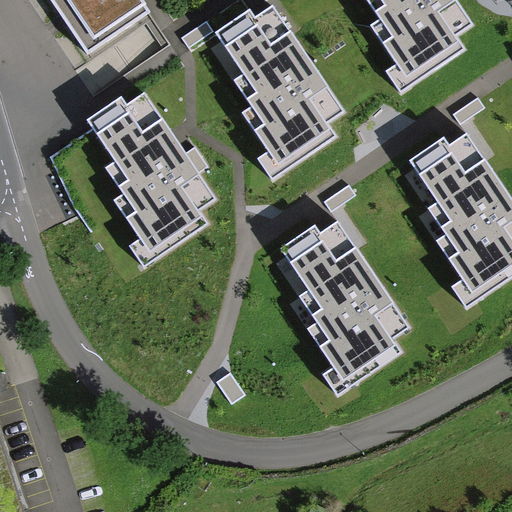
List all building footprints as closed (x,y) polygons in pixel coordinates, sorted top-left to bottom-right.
[(49,0),(87,54),(146,14),(136,0),(49,0)] [(450,0),(371,0),(368,2),(385,27),(374,35),(398,70),(388,77),(402,98),(464,56),(455,43),(472,31),(450,0)] [(270,8),(258,17),(251,12),(217,35),(246,77),(238,83),(255,108),(243,116),(268,151),(257,158),(272,179),(334,136),(325,123),(342,111),(270,8)] [(143,95),(131,103),(123,98),(90,121),(119,163),(110,169),(127,194),(116,202),(141,237),(130,244),(145,265),(207,222),(198,210),(215,198),(143,95)] [(511,204),(464,135),(452,143),(444,138),(410,162),(440,203),(431,209),(448,234),(437,242),(461,277),(451,284),(466,305),(511,273),(511,204)] [(335,221),(323,230),(315,225),(282,248),(311,290),(302,296),(320,320),(308,328),(333,364),(322,371),(337,392),(399,349),(390,336),(407,324),(335,221)] [(0,511),(28,511),(0,425),(0,511)]
